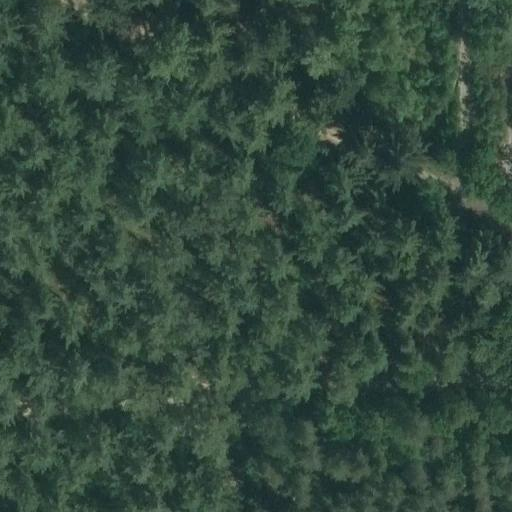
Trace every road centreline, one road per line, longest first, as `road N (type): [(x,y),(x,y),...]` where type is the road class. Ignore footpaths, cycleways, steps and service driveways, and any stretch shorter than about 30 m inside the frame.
road 1 (track): [(0,405),(427,375)]
road 2 (track): [(441,182),(98,0)]
road 3 (track): [(441,182),(427,375)]
road 4 (track): [(454,0),(441,182)]
